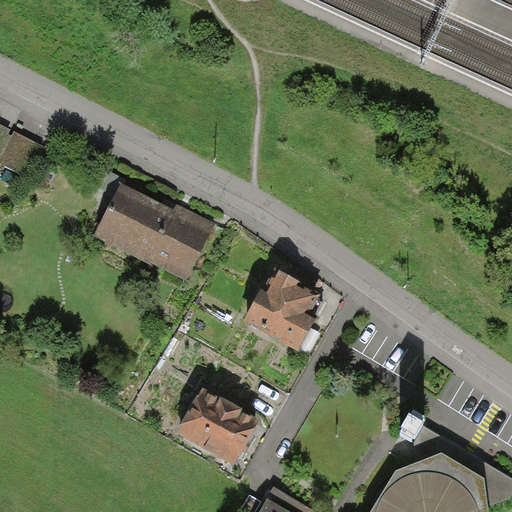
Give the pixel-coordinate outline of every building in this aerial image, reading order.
[(0,161),(33,176),(47,144),(7,126),(0,142),(0,161)] [(121,185),(94,233),(185,283),(215,228),(189,214),(175,206),(171,213),(121,185)] [(511,214),(511,212),(474,188),(458,212),(497,237),(511,214)] [(274,273),(245,321),(299,354),(317,323),(310,319),(321,302),(274,273)] [(202,393),(177,435),(233,467),(245,447),(258,424),(202,393)] [(413,439),(416,441),(424,428),(422,427),(426,421),(414,414),(410,420),(409,419),(401,433),(402,434),(401,436),(411,442),(413,439)] [(415,445),(422,465),(442,459),(485,483),(489,511),(492,511),(510,500),(511,496),(511,479),(426,427),(415,445)] [(489,511),(485,483),(442,459),(422,465),(397,474),(373,511),(489,511)] [(264,511),(312,511),(277,491),(264,511)] [(255,511),(261,504),(250,497),(239,511),(255,511)]
